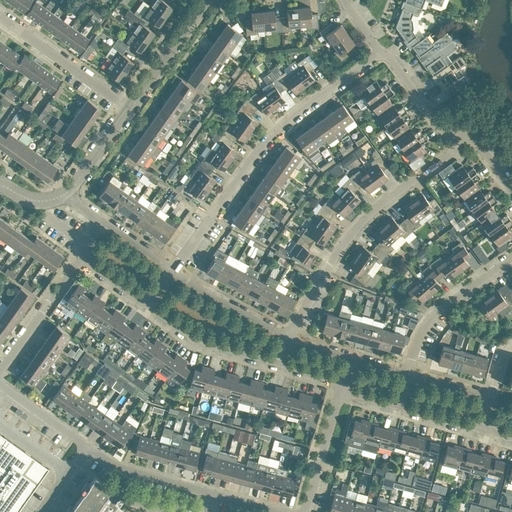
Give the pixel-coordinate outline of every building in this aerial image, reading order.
[(24,12),(32,0),(18,0),(15,6),(24,12)] [(162,0),(153,0),(149,5),(166,17),(173,7),(162,0)] [(405,0),(405,1),(405,2),(421,8),(422,8),(424,0),(425,0),(432,3),(441,6),(443,0),(405,0)] [(35,20),(44,7),(35,1),(26,14),(35,20)] [(418,15),(421,8),(405,2),(405,1),(403,1),(401,8),(402,8),(396,27),(407,42),(405,43),(409,49),(412,47),(412,46),(425,37),(424,37),(420,31),(418,30),(417,16),(418,15)] [(166,17),(149,5),(143,15),(159,26),(166,17)] [(44,27),(53,14),(44,7),(35,20),(44,27)] [(310,7),(298,8),(300,26),(307,25),(308,29),(318,28),(317,14),(311,14),(310,7)] [(300,26),(298,8),(287,9),(287,16),(281,17),(282,31),(293,30),(293,27),(300,26)] [(139,17),(134,13),(128,9),(124,16),(128,19),(127,20),(135,26),(131,31),(148,42),(154,33),(143,24),(145,21),(139,17)] [(282,31),(281,17),(275,18),(275,10),(262,11),(264,29),(272,29),(272,32),(282,31)] [(264,29),(262,11),(251,13),(251,20),(245,21),(247,35),(258,34),(257,30),(264,29)] [(53,33),(62,20),(53,14),(44,27),(53,33)] [(62,40),(71,26),(62,20),(53,33),(62,40)] [(329,39),(333,44),(347,34),(340,24),(334,28),(331,23),(319,32),(326,41),(329,39)] [(228,24),(221,33),(235,44),(240,47),(246,39),(242,34),(228,24)] [(71,46),(80,33),(71,26),(62,40),(71,46)] [(148,42),(131,31),(125,40),(119,36),(116,41),(126,49),(129,44),(141,52),(148,42)] [(421,62),(452,40),(446,32),(432,43),(427,35),(424,37),(425,37),(412,46),(412,47),(419,56),(417,57),(421,62)] [(89,39),(80,33),(71,46),(80,52),(89,39)] [(235,44),(221,33),(214,42),(229,53),(235,44)] [(354,43),(347,34),(333,44),(337,50),(334,52),(340,61),(352,53),(348,48),(354,43)] [(454,44),(452,40),(421,62),(425,67),(426,66),(433,75),(452,62),(451,62),(447,55),(457,48),(454,44)] [(122,54),(126,49),(116,41),(112,47),(117,51),(110,60),(127,72),(134,62),(122,54)] [(222,62),(229,53),(214,42),(207,52),(222,62)] [(0,60),(4,64),(14,51),(5,45),(0,51),(0,60)] [(94,48),(89,45),(82,55),(87,58),(94,48)] [(23,57),(22,57),(14,51),(4,64),(14,71),(16,68),(16,67),(23,57)] [(222,62),(207,52),(201,61),(215,71),(222,62)] [(24,74),(34,61),(24,54),(22,57),(23,57),(16,67),(16,68),(24,74)] [(433,75),(431,76),(435,82),(437,81),(444,90),(445,89),(450,96),(469,82),(464,75),(458,79),(453,73),(465,64),(460,56),(451,62),(452,62),(433,75)] [(299,67),(294,71),(305,87),(314,80),(308,72),(313,68),(305,57),(296,63),(299,67)] [(127,72),(110,60),(104,70),(120,81),(127,72)] [(33,80),(43,67),(34,61),(24,74),(33,80)] [(209,81),(215,71),(201,61),(194,70),(209,81)] [(305,87),(294,71),(289,65),(284,69),(284,70),(285,72),(276,78),(284,89),(289,86),(295,94),(305,87)] [(42,86),(51,73),(43,67),(33,80),(42,86)] [(209,81),(194,70),(187,80),(202,90),(209,81)] [(51,93),(60,80),(51,73),(42,86),(51,93)] [(279,93),(284,89),(276,78),(262,88),(265,92),(276,108),(285,101),(279,93)] [(200,93),(181,79),(174,89),(189,100),(193,102),(200,93)] [(369,103),(390,88),(386,83),(380,87),(375,81),(361,91),(369,103)] [(394,94),(390,88),(369,103),(378,115),(392,104),(388,98),(394,94)] [(189,100),(174,89),(168,98),(183,109),(189,100)] [(276,108),(265,92),(259,97),(256,93),(245,101),(255,111),(260,107),(266,115),(276,108)] [(183,109),(168,98),(161,108),(176,118),(183,109)] [(100,108),(87,99),(81,108),(94,117),(100,108)] [(26,109),(30,104),(25,101),(21,106),(26,109)] [(251,116),(255,111),(245,101),(237,112),(241,115),(236,121),(252,132),(259,122),(251,116)] [(353,119),(342,104),(333,111),(343,126),(353,119)] [(386,126),(407,111),(403,106),(397,110),(392,104),(378,115),(386,126)] [(94,117),(81,108),(75,117),(88,126),(94,117)] [(169,127),(176,118),(161,108),(155,117),(169,127)] [(343,126),(333,111),(323,118),(334,132),(338,137),(347,130),(343,126)] [(411,117),(407,111),(386,126),(395,138),(409,127),(405,121),(411,117)] [(88,126),(75,117),(68,126),(81,135),(88,126)] [(163,137),(169,127),(155,117),(148,126),(163,137)] [(334,132),(323,118),(314,124),(325,139),(328,144),(338,137),(334,132)] [(196,132),(203,123),(199,120),(192,130),(196,132)] [(81,135),(68,126),(62,121),(56,130),(75,144),(81,135)] [(252,132),(236,121),(232,127),(228,124),(222,133),(233,141),(237,136),(245,142),(252,132)] [(325,139),(314,124),(305,131),(316,146),(325,139)] [(163,137),(148,126),(141,135),(156,146),(162,150),(168,140),(163,137)] [(403,150),(424,135),(420,129),(414,134),(409,127),(395,138),(403,150)] [(189,141),(196,132),(192,130),(189,135),(188,135),(186,139),(189,141)] [(230,146),(233,141),(222,133),(218,130),(212,138),(220,144),(215,150),(231,161),(238,152),(230,146)] [(316,146),(305,131),(296,138),(301,145),(299,147),(309,158),(319,150),(316,146)] [(8,152),(18,139),(8,132),(5,137),(6,137),(0,144),(0,145),(0,146),(8,152)] [(150,155),(156,146),(141,135),(135,145),(150,155)] [(428,140),(424,135),(403,150),(412,162),(409,164),(413,170),(425,162),(420,156),(426,151),(421,145),(428,140)] [(17,158),(27,145),(18,139),(8,152),(17,158)] [(183,151),(189,141),(186,139),(183,143),(179,148),(183,151)] [(26,164),(35,151),(27,145),(17,158),(26,164)] [(150,155),(135,145),(128,154),(143,165),(150,155)] [(286,146),(279,156),(294,166),(301,157),(286,146)] [(211,147),(201,162),(212,170),(216,165),(224,171),(231,161),(215,150),(211,147)] [(388,167),(380,155),(376,150),(372,152),(372,156),(374,159),(371,162),(374,166),(368,170),(379,186),(388,179),(382,170),(388,167)] [(35,171),(44,158),(35,151),(26,164),(35,171)] [(294,166),(279,156),(273,165),(287,176),(294,166)] [(133,167),(136,164),(126,157),(122,162),(132,169),(133,167)] [(53,164),(44,158),(35,171),(43,177),(44,177),(53,164)] [(64,168),(55,162),(54,161),(53,164),(44,177),(43,177),(42,179),(51,186),(64,168)] [(208,175),(212,170),(201,162),(190,176),(210,191),(217,181),(208,175)] [(322,171),(330,165),(328,162),(319,168),(322,171)] [(456,187),(477,172),(473,167),(467,171),(462,165),(455,170),(450,163),(438,172),(443,179),(448,175),(456,187)] [(136,164),(133,167),(143,174),(145,170),(136,164)] [(287,176),(273,165),(266,174),(281,185),(287,176)] [(154,177),(145,170),(143,174),(148,177),(148,180),(151,181),(154,177)] [(379,186),(368,170),(362,174),(359,170),(349,178),(358,188),(363,184),(369,192),(379,186)] [(481,178),(477,172),(456,187),(465,199),(479,188),(475,182),(481,178)] [(281,185),(266,174),(259,184),(274,194),(278,197),(279,196),(280,195),(284,190),(284,189),(284,188),(281,185)] [(210,191),(190,176),(189,175),(183,182),(181,185),(176,186),(175,188),(191,199),(195,194),(203,200),(210,191)] [(164,183),(154,177),(151,181),(154,183),(156,183),(161,187),(164,183)] [(354,193),(358,188),(349,178),(348,178),(341,186),(344,189),(339,195),(353,208),(361,200),(354,193)] [(108,202),(119,187),(109,180),(99,195),(108,202)] [(119,187),(108,202),(118,208),(128,194),(123,190),(127,185),(123,182),(119,187)] [(274,194),(259,184),(253,193),(267,203),(274,194)] [(473,211),(494,196),(490,190),(484,195),(479,188),(465,199),(473,211)] [(127,215),(138,200),(141,196),(132,189),(128,194),(118,208),(127,215)] [(267,203),(253,193),(246,202),(261,213),(267,203)] [(442,209),(433,198),(428,202),(422,193),(413,200),(424,216),(430,212),(433,216),(442,209)] [(353,208),(339,195),(334,200),(330,197),(322,205),(333,214),(337,210),(344,217),(353,208)] [(498,202),(494,196),(473,211),(481,222),(496,212),(492,206),(498,202)] [(193,205),(182,197),(180,200),(178,202),(186,208),(189,210),(193,205)] [(136,222),(147,207),(138,200),(127,215),(136,222)] [(424,216),(413,200),(403,207),(409,216),(405,219),(404,220),(412,231),(421,224),(418,220),(424,216)] [(261,213),(246,202),(240,211),(254,222),(261,213)] [(152,211),(147,207),(136,222),(146,228),(156,214),(156,213),(161,207),(157,204),(152,211)] [(332,215),(333,214),(322,205),(315,215),(319,218),(315,224),(330,235),(337,226),(329,220),(332,215)] [(254,222),(240,211),(233,221),(247,231),(254,222)] [(490,234),(510,219),(507,214),(501,218),(496,212),(481,222),(490,234)] [(155,235),(165,220),(156,214),(146,228),(155,235)] [(165,220),(155,235),(164,241),(173,230),(175,227),(177,224),(167,217),(165,220)] [(412,231),(404,220),(399,225),(392,217),(383,225),(396,239),(401,234),(404,238),(412,231)] [(511,226),(511,221),(510,219),(490,234),(498,246),(496,247),(500,253),(508,247),(505,242),(511,236),(511,234),(509,229),(511,226)] [(0,237),(6,242),(16,228),(7,222),(0,231),(0,237)] [(330,235),(315,224),(311,230),(307,227),(300,236),(312,244),(315,239),(323,245),(330,235)] [(396,239),(383,225),(374,233),(381,241),(376,245),(375,246),(386,255),(386,254),(394,247),(390,244),(396,239)] [(15,248),(25,235),(16,228),(6,242),(15,248)] [(240,234),(231,229),(229,232),(238,237),(240,234)] [(34,241),(33,241),(25,235),(15,248),(24,254),(27,250),(34,241)] [(36,256),(46,243),(36,236),(33,241),(34,241),(27,250),(36,256)] [(312,244),(300,236),(289,251),(294,254),(291,258),(303,264),(305,261),(309,265),(316,255),(308,249),(312,244)] [(454,252),(448,256),(459,272),(469,265),(463,257),(468,253),(460,242),(451,248),(454,252)] [(45,263),(54,249),(46,243),(36,256),(45,263)] [(379,264),(386,255),(375,246),(371,252),(363,246),(356,256),(371,267),(375,261),(379,264)] [(63,255),(54,249),(45,263),(54,269),(63,255)] [(216,277),(225,261),(215,256),(206,272),(216,277)] [(356,256),(349,265),(357,271),(350,282),(363,286),(371,275),(367,272),(371,267),(356,256)] [(459,272),(448,256),(443,260),(440,256),(430,263),(439,274),(444,270),(450,278),(459,272)] [(226,283),(235,267),(225,261),(216,277),(226,283)] [(435,278),(439,274),(430,263),(422,270),(425,274),(420,279),(432,293),(441,285),(435,278)] [(236,288),(245,272),(235,267),(226,283),(236,288)] [(246,293),(255,277),(249,274),(252,270),(248,267),(245,272),(236,288),(246,293)] [(265,283),(256,299),(266,304),(275,288),(278,283),(279,282),(269,276),(265,283)] [(256,299),(265,283),(255,277),(246,293),(256,299)] [(432,293),(420,279),(415,284),(411,280),(403,287),(412,297),(417,293),(423,301),(432,293)] [(27,288),(30,283),(26,280),(22,285),(27,288)] [(74,290),(64,304),(75,312),(86,296),(81,292),(84,288),(75,281),(70,287),(74,290)] [(275,288),(266,304),(276,310),(285,294),(288,289),(278,283),(275,288)] [(359,288),(348,284),(347,288),(352,290),(352,291),(357,293),(359,288)] [(34,297),(21,287),(14,296),(27,306),(34,297)] [(497,289),(487,296),(499,312),(502,316),(508,311),(511,308),(511,298),(508,294),(503,298),(497,289)] [(295,299),(285,294),(276,310),(287,315),(295,299)] [(85,319),(100,298),(95,295),(91,299),(86,296),(75,312),(85,319)] [(27,306),(14,296),(8,305),(21,315),(27,306)] [(499,312),(487,296),(478,303),(484,311),(479,315),(487,326),(496,320),(493,316),(499,312)] [(95,326),(107,310),(102,307),(105,302),(100,298),(85,319),(95,326)] [(21,315),(8,305),(1,314),(15,324),(21,315)] [(401,305),(399,311),(400,311),(404,313),(403,315),(417,320),(417,321),(418,321),(422,315),(422,314),(420,312),(401,305)] [(106,334),(120,313),(115,309),(112,314),(107,310),(95,326),(106,334)] [(340,310),(338,317),(333,334),(344,337),(349,320),(351,313),(340,310)] [(116,341),(127,325),(122,321),(125,317),(120,313),(106,334),(102,339),(109,344),(112,338),(116,341)] [(333,334),(338,317),(324,313),(318,323),(324,325),(322,331),(333,334)] [(15,324),(1,314),(0,315),(0,326),(8,332),(15,324)] [(355,340),(360,323),(349,320),(344,337),(355,340)] [(366,343),(371,326),(360,323),(355,340),(366,343)] [(126,348),(141,328),(136,324),(132,329),(127,325),(116,341),(126,348)] [(56,325),(50,334),(65,345),(72,336),(56,325)] [(8,332),(0,326),(0,339),(2,341),(8,332)] [(377,346),(382,329),(371,326),(366,343),(377,346)] [(136,355),(148,340),(142,336),(146,331),(141,328),(126,348),(136,355)] [(388,349),(393,332),(382,329),(377,346),(388,349)] [(409,336),(393,332),(388,349),(400,352),(402,343),(406,344),(409,336)] [(65,345),(50,334),(44,342),(60,353),(65,345)] [(147,363),(161,343),(156,339),(153,343),(148,340),(136,355),(147,363)] [(60,353),(44,342),(38,350),(54,361),(60,353)] [(157,370),(168,354),(163,351),(166,346),(161,343),(147,363),(157,370)] [(460,369),(465,352),(459,350),(461,345),(455,343),(454,349),(449,366),(460,369)] [(88,344),(86,348),(92,352),(95,349),(88,344)] [(449,366),(454,349),(443,345),(438,363),(449,366)] [(54,361),(38,350),(33,359),(48,369),(54,361)] [(471,372),(476,355),(465,352),(460,369),(471,372)] [(167,377),(182,357),(176,353),(173,358),(168,354),(157,370),(167,377)] [(487,358),(476,355),(471,372),(482,375),(487,358)] [(112,367),(115,363),(105,356),(102,360),(105,362),(108,364),(112,367)] [(187,361),(182,357),(167,377),(177,385),(189,369),(183,365),(187,361)] [(48,369),(33,359),(27,367),(42,378),(48,369)] [(112,367),(113,367),(119,372),(119,373),(120,374),(122,375),(125,372),(126,371),(115,363),(112,367)] [(202,391),(208,367),(202,366),(201,371),(194,369),(190,388),(202,391)] [(42,378),(27,367),(20,376),(40,390),(47,381),(42,378)] [(119,372),(113,367),(112,367),(109,372),(114,375),(112,377),(116,380),(119,376),(120,374),(119,373),(119,372)] [(214,394),(219,376),(213,375),(214,369),(208,367),(202,391),(214,394)] [(125,372),(122,375),(133,382),(135,379),(125,372)] [(226,398),(233,374),(226,372),(225,378),(219,376),(214,394),(226,398)] [(238,401),(243,383),(237,381),(239,376),(233,374),(226,398),(238,401)] [(127,382),(119,376),(116,380),(124,386),(127,382)] [(250,404),(257,381),(251,379),(249,385),(243,383),(238,401),(250,404)] [(263,408),(268,389),(262,388),(263,383),(257,381),(250,404),(263,408)] [(132,385),(127,382),(124,386),(123,387),(131,393),(135,387),(132,385)] [(61,404),(71,390),(63,383),(52,398),(61,404)] [(275,411),(281,387),(275,386),(274,391),(268,389),(263,408),(275,411)] [(287,415),(292,396),(286,395),(287,389),(281,387),(275,411),(287,415)] [(69,410),(80,396),(71,390),(61,404),(69,410)] [(80,396),(69,410),(77,416),(88,402),(91,397),(83,391),(80,396)] [(299,418),(306,394),(299,393),(298,398),(292,396),(287,415),(299,418)] [(314,431),(321,404),(310,401),(312,396),(306,394),(299,418),(307,420),(305,428),(314,431)] [(86,422),(96,407),(88,402),(77,416),(86,422)] [(94,428),(104,413),(96,407),(86,422),(94,428)] [(188,415),(189,412),(179,410),(177,415),(177,417),(187,419),(188,415)] [(102,434),(113,419),(104,413),(94,428),(102,434)] [(210,422),(198,418),(196,423),(209,427),(210,422)] [(111,440),(121,425),(113,419),(102,434),(111,440)] [(362,449),(369,421),(363,420),(363,422),(355,419),(354,422),(350,421),(344,444),(362,449)] [(125,420),(121,425),(111,440),(119,446),(120,444),(125,448),(125,450),(136,427),(125,420)] [(378,446),(383,427),(375,425),(376,423),(369,421),(362,449),(376,452),(378,446)] [(224,431),(225,426),(213,422),(211,427),(224,431)] [(234,434),(236,429),(231,427),(225,426),(224,431),(234,434)] [(392,449),(397,429),(391,427),(390,429),(383,427),(378,446),(392,449)] [(242,442),(245,431),(236,429),(234,434),(233,439),(242,442)] [(406,453),(410,435),(403,433),(404,431),(397,429),(392,449),(406,453)] [(251,444),(254,434),(245,431),(242,442),(251,444)] [(0,511),(17,511),(25,501),(38,483),(42,477),(49,468),(41,463),(31,478),(24,473),(34,458),(14,444),(0,433),(0,511)] [(138,440),(135,452),(145,455),(150,438),(139,435),(138,440)] [(160,441),(155,458),(165,461),(171,438),(161,435),(160,441)] [(406,453),(404,458),(418,462),(419,457),(425,437),(419,435),(418,437),(410,435),(406,453)] [(431,438),(425,437),(419,457),(434,461),(439,443),(431,441),(431,438)] [(155,458),(160,441),(150,438),(145,455),(155,458)] [(174,464),(181,441),(171,438),(165,461),(174,464)] [(184,466),(189,449),(191,442),(181,439),(181,441),(174,464),(184,466)] [(457,468),(462,447),(456,445),(455,448),(448,445),(445,454),(442,453),(439,463),(442,464),(457,468)] [(470,471),(475,453),(468,451),(469,449),(462,447),(457,468),(470,471)] [(212,474),(218,451),(206,448),(204,454),(206,455),(201,471),(212,474)] [(199,452),(189,449),(184,466),(194,469),(199,452)] [(222,477),(228,454),(218,451),(212,474),(222,477)] [(484,475),(490,455),(484,453),(483,455),(475,453),(470,471),(484,475)] [(231,480),(236,462),(238,456),(228,454),(222,477),(231,480)] [(257,462),(251,485),(261,488),(267,464),(269,458),(259,455),(257,462)] [(496,457),(490,455),(484,475),(498,479),(504,461),(495,459),(496,457)] [(34,458),(24,473),(31,478),(41,463),(34,458)] [(267,464),(261,488),(271,490),(277,467),(279,460),(269,458),(267,464)] [(251,485),(257,462),(248,459),(246,465),(241,482),(251,485)] [(241,482),(246,465),(236,462),(231,480),(241,482)] [(511,489),(511,463),(509,463),(503,487),(511,489)] [(365,464),(363,471),(370,473),(372,466),(365,464)] [(277,467),(271,490),(281,493),(285,476),(287,470),(277,467)] [(295,478),(285,476),(281,493),(290,496),(291,494),(296,495),(302,474),(296,473),(295,478)] [(121,511),(114,507),(122,495),(95,476),(89,483),(87,482),(81,490),(83,492),(73,507),(70,505),(65,511),(121,511)] [(475,481),(472,490),(479,492),(482,483),(475,481)] [(403,491),(404,485),(394,482),(393,488),(403,491)] [(413,493),(415,488),(404,485),(403,491),(413,493)] [(425,491),(415,488),(413,493),(424,496),(425,491)] [(330,493),(325,510),(332,511),(340,511),(345,497),(330,493)] [(478,503),(478,504),(494,508),(496,499),(480,495),(478,503)] [(351,511),(355,500),(345,497),(340,511),(351,511)] [(362,511),(366,502),(355,500),(351,511),(362,511)] [(376,505),(374,511),(385,511),(388,503),(377,500),(376,505)] [(374,511),(376,505),(366,502),(362,511),(374,511)] [(396,511),(398,506),(388,503),(385,511),(396,511)]
